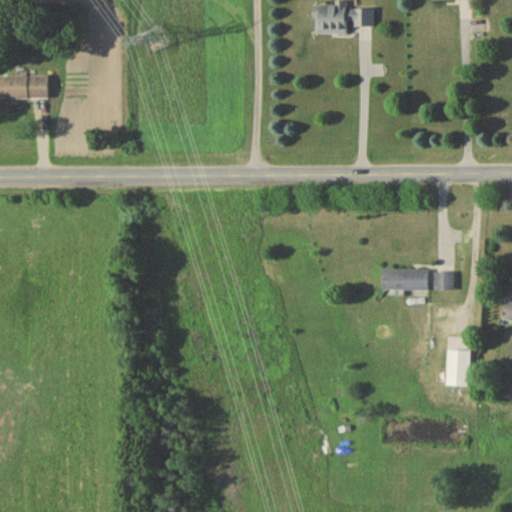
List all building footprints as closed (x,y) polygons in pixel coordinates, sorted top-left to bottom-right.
[(316,38),(349,37),(349,30),(375,29),(375,12),(349,12),(349,6),(315,7),(316,38)] [(0,101),(50,101),(50,78),(0,77),(0,101)] [(430,293),(430,271),(385,271),(385,293),(430,293)] [(456,293),(456,274),(436,274),(436,293),(456,293)] [(511,327),(511,302),(510,302),(503,325),(511,327)] [(470,389),(471,353),(448,353),(447,389),(470,389)]
